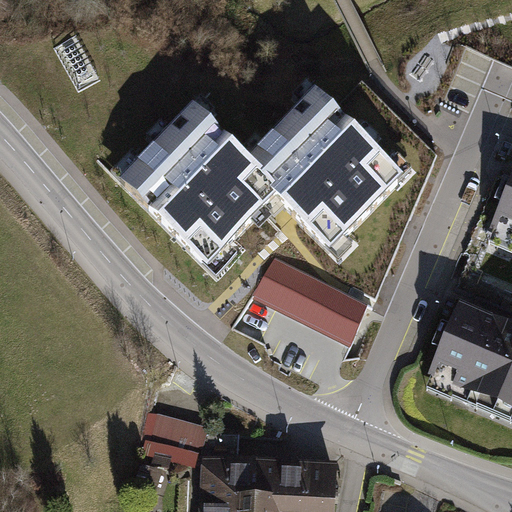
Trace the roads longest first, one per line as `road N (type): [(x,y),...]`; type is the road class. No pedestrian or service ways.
road 1 (tertiary): [(0,137),(155,312),(209,359),(350,435)]
road 2 (residential): [(350,435),(483,113)]
road 3 (tertiary): [(363,440),(511,503)]
